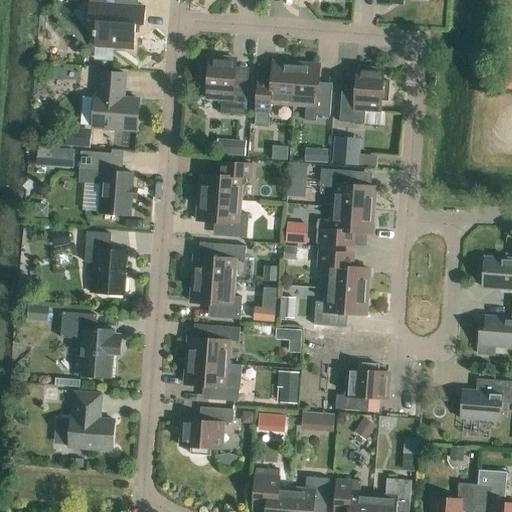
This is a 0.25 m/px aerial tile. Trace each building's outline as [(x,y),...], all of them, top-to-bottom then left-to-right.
[(92,0),(92,4),(87,4),(86,22),(94,23),(92,47),(132,50),(134,25),(142,26),(144,7),(136,7),(136,0),(112,0),(112,5),(106,5),(106,0),(92,0)] [(511,36),(506,36),(502,89),(511,89),(511,36)] [(207,69),(200,68),(198,88),(205,88),(205,99),(220,100),(219,114),(244,116),(246,85),(235,85),(233,82),(234,60),(208,58),(207,69)] [(256,79),(254,115),(254,118),(255,118),(255,126),(269,127),(269,117),(268,116),(269,104),(292,105),(295,64),(272,62),(270,80),(256,79)] [(318,66),(295,64),(292,105),(305,106),(304,122),(316,122),(316,117),(328,118),(331,84),(317,83),(318,66)] [(363,125),(364,111),(379,112),(380,102),(387,102),(389,82),(381,82),(382,71),(356,69),(354,94),(340,93),(338,123),(363,125)] [(122,99),(124,75),(97,73),(95,97),(93,97),(91,128),(135,132),(137,100),(122,99)] [(65,146),(90,148),(91,131),(66,129),(65,146)] [(359,167),(361,139),(334,137),(332,165),(359,167)] [(229,140),(228,156),(245,157),(246,142),(229,140)] [(73,169),(74,150),(49,148),(48,167),(73,169)] [(327,163),(328,150),(316,150),(315,163),(327,163)] [(110,155),(80,153),(78,170),(100,172),(97,214),(129,216),(132,174),(109,172),(110,155)] [(197,198),(238,201),(240,178),(250,179),(251,165),(217,163),(216,176),(199,175),(197,198)] [(331,208),(372,211),(374,187),(356,186),(357,172),(320,170),(318,194),(332,194),(331,208)] [(238,201),(197,198),(196,221),(213,223),(212,237),(245,239),(247,215),(237,215),(238,201)] [(352,246),(353,233),(370,234),(372,211),(331,208),(330,222),(317,221),(315,244),(352,246)] [(286,223),(285,244),(306,245),(307,224),(286,223)] [(54,248),(70,245),(67,230),(51,233),(54,248)] [(110,235),(85,233),(83,263),(93,264),(92,276),(90,276),(89,294),(123,296),(126,252),(108,251),(110,235)] [(191,280),(232,283),(234,260),(244,261),(245,247),(211,244),(210,258),(193,257),(191,280)] [(296,261),(297,247),(284,246),(283,260),(296,261)] [(325,290),(366,293),(368,269),(351,268),(352,254),(318,252),(317,266),(327,267),(325,290)] [(511,254),(511,260),(484,258),(481,288),(511,290),(511,299),(511,305),(511,254)] [(278,268),(265,268),(264,282),(277,283),(278,268)] [(232,283),(191,280),(190,303),(207,305),(206,318),(239,321),(241,298),(231,297),(232,283)] [(253,321),(273,323),(277,289),(263,288),(261,308),(254,307),(253,321)] [(366,293),(325,290),(324,303),(314,302),(313,326),(346,328),(347,315),(364,316),(366,293)] [(280,298),(279,318),(295,319),(296,298),(280,298)] [(48,323),(49,306),(28,305),(27,321),(48,323)] [(478,331),(477,355),(493,356),(494,347),(511,348),(511,305),(510,319),(484,317),(483,332),(478,331)] [(95,316),(61,314),(59,339),(81,341),(79,357),(76,357),(74,373),(78,373),(78,377),(110,379),(112,356),(118,356),(120,336),(113,336),(113,332),(94,330),(95,316)] [(187,339),(185,362),(226,365),(228,342),(237,343),(239,329),(205,326),(204,340),(187,339)] [(287,338),(287,350),(299,350),(300,328),(275,327),(275,338),(287,338)] [(316,337),(304,348),(316,360),(328,349),(316,337)] [(226,365),(185,362),(184,385),(201,386),(200,400),(237,403),(239,380),(225,379),(226,365)] [(378,365),(358,364),(357,371),(347,370),(345,397),(335,396),(334,410),(368,412),(369,399),(386,400),(388,373),(377,373),(378,365)] [(489,393),(461,391),(459,419),(499,423),(500,404),(511,404),(511,382),(490,381),(489,393)] [(280,396),(295,397),(296,384),(281,383),(280,396)] [(57,404),(58,392),(45,391),(44,404),(57,404)] [(70,418),(70,420),(56,419),(54,446),(68,447),(67,449),(111,453),(113,421),(99,420),(101,395),(73,393),(71,418),(70,418)] [(198,422),(181,421),(179,447),(190,448),(189,455),(209,457),(210,449),(220,450),(222,424),(232,425),(233,411),(199,408),(198,422)] [(243,412),(242,424),(253,424),(254,413),(243,412)] [(334,416),(322,415),(321,431),(333,432),(334,416)] [(366,442),(377,426),(364,418),(354,433),(366,442)] [(463,463),(464,448),(450,447),(449,462),(463,463)] [(75,468),(83,468),(84,460),(75,459),(75,468)] [(255,469),(254,475),(252,504),(266,505),(265,511),(288,511),(290,490),(279,489),(280,472),(255,469)] [(511,511),(511,504),(504,504),(506,473),(478,471),(477,486),(475,511),(511,511)] [(304,491),(290,490),(288,511),(325,511),(328,479),(305,477),(304,491)] [(370,511),(372,496),(359,495),(360,482),(336,480),(333,511),(370,511)] [(372,496),(370,511),(408,511),(410,481),(386,480),(384,497),(372,496)] [(431,498),(430,511),(475,511),(477,486),(458,484),(457,500),(431,498)]
